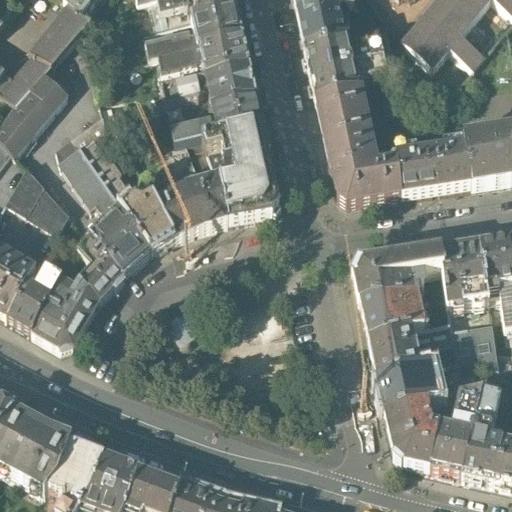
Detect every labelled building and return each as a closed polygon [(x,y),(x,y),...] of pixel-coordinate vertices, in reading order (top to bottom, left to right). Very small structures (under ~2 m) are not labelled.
[(4,0),(20,13),(31,0),(4,0)] [(52,0),(67,13),(81,24),(100,0),(52,0)] [(147,7),(156,5),(178,0),(134,0),(136,9),(147,7)] [(233,17),(229,0),(178,0),(156,5),(159,21),(189,14),(187,9),(192,8),(196,26),(233,17)] [(290,0),(303,57),(344,48),(337,18),(353,14),(350,0),(290,0)] [(444,0),(400,52),(429,77),(447,57),(473,80),(484,66),(458,44),(490,7),(511,25),(511,2),(509,0),(444,0)] [(159,21),(156,5),(147,7),(153,35),(190,27),(191,26),(189,14),(159,21)] [(6,12),(0,18),(0,30),(2,32),(13,18),(6,12)] [(67,13),(65,14),(28,60),(33,64),(50,77),(51,75),(90,32),(81,24),(67,13)] [(157,67),(199,58),(240,49),(233,17),(196,26),(191,26),(190,27),(194,46),(188,47),(187,42),(144,52),(147,69),(157,67)] [(303,57),(310,84),(382,68),(379,52),(346,59),(344,48),(303,57)] [(202,73),(205,87),(247,78),(240,49),(199,58),(202,73)] [(197,74),(202,73),(199,58),(157,67),(161,82),(157,83),(160,97),(182,92),(180,80),(197,75),(197,74)] [(50,77),(33,64),(12,88),(29,99),(43,85),(50,77)] [(386,84),(382,68),(310,84),(315,111),(356,102),(354,91),(386,84)] [(66,105),(66,89),(51,75),(50,77),(43,85),(66,105)] [(207,98),(212,116),(253,107),(247,78),(205,87),(207,98)] [(0,79),(0,103),(15,115),(29,99),(12,88),(0,79)] [(0,148),(11,161),(14,165),(66,105),(43,85),(29,99),(15,115),(16,116),(0,137),(0,148)] [(203,99),(207,98),(205,87),(182,92),(160,97),(165,115),(199,108),(198,104),(204,103),(203,99)] [(315,111),(327,164),(371,154),(359,101),(356,102),(315,111)] [(215,133),(218,144),(259,135),(253,107),(212,116),(215,133)] [(82,160),(80,161),(122,222),(136,212),(119,188),(120,187),(121,184),(114,174),(108,174),(94,153),(106,144),(101,125),(72,146),(82,160)] [(218,144),(215,133),(211,134),(209,128),(169,136),(174,153),(202,147),(218,144)] [(236,188),(219,192),(229,232),(247,229),(271,226),(274,221),(277,216),(259,135),(218,144),(202,147),(207,160),(221,157),(224,169),(226,171),(232,169),(236,188)] [(174,153),(169,136),(163,137),(170,154),(174,153)] [(502,192),(511,190),(511,139),(463,147),(465,157),(471,197),(502,192)] [(55,157),(60,175),(62,174),(80,161),(82,160),(72,146),(55,157)] [(0,148),(0,175),(11,161),(0,148)] [(376,175),(371,154),(327,164),(336,207),(347,215),(385,209),(402,206),(397,172),(376,175)] [(443,201),(471,197),(465,157),(396,167),(397,172),(402,206),(443,201)] [(122,222),(80,161),(62,174),(74,191),(75,190),(85,206),(87,205),(99,223),(109,225),(108,232),(122,222)] [(25,177),(5,211),(57,241),(67,224),(25,177)] [(186,200),(185,198),(188,197),(183,189),(172,194),(175,204),(186,200)] [(202,239),(229,232),(219,192),(219,191),(188,197),(185,198),(186,200),(175,204),(155,212),(175,250),(202,239)] [(175,250),(155,212),(153,208),(142,215),(136,212),(122,222),(151,263),(175,250)] [(151,263),(122,222),(108,232),(94,245),(89,248),(93,252),(122,286),(127,282),(151,263)] [(511,273),(509,251),(479,256),(486,304),(499,302),(504,337),(511,336),(511,273)] [(80,342),(99,311),(112,297),(122,286),(93,252),(78,264),(93,280),(76,296),(62,288),(61,289),(31,340),(61,358),(73,355),(80,342)] [(0,322),(1,323),(7,326),(26,293),(35,277),(28,274),(0,256),(0,322)] [(479,256),(439,261),(443,283),(448,316),(487,311),(486,304),(479,256)] [(353,283),(360,312),(416,300),(415,297),(423,295),(421,286),(443,283),(439,261),(398,268),(359,273),(353,283)] [(31,340),(61,289),(45,280),(35,298),(26,293),(7,326),(23,336),(31,340)] [(424,339),(416,300),(360,312),(368,351),(424,339)] [(172,333),(170,334),(168,338),(168,343),(169,347),(171,351),(175,354),(178,355),(181,356),(184,356),(187,355),(190,353),(192,351),(194,348),(196,344),(196,340),(199,333),(173,325),(170,331),(172,333)] [(377,390),(419,380),(416,368),(417,367),(415,358),(453,349),(451,340),(450,333),(424,339),(368,351),(377,390)] [(453,349),(456,371),(463,370),(498,377),(496,366),(491,334),(451,340),(453,349)] [(496,366),(498,377),(511,380),(511,365),(506,364),(506,368),(496,366)] [(377,390),(384,421),(426,412),(440,408),(433,377),(419,380),(377,390)] [(440,482),(462,486),(481,401),(481,399),(459,404),(452,440),(440,437),(430,480),(440,482)] [(470,488),(493,494),(504,442),(492,439),(500,406),(481,401),(462,486),(470,488)] [(0,433),(14,418),(0,410),(0,433)] [(431,435),(426,412),(384,421),(394,467),(398,470),(402,473),(430,480),(440,437),(431,435)] [(0,472),(10,479),(49,438),(14,418),(0,433),(0,472)] [(43,497),(47,493),(56,482),(71,446),(49,438),(10,479),(43,497)] [(511,442),(504,442),(493,494),(506,497),(511,498),(511,442)] [(78,511),(80,510),(91,494),(104,460),(71,446),(56,482),(47,493),(61,499),(64,498),(64,496),(72,500),(70,504),(63,506),(59,511),(78,511)] [(83,511),(125,511),(127,509),(139,474),(104,460),(91,494),(80,510),(83,511)] [(172,511),(180,491),(144,477),(139,474),(127,509),(125,511),(172,511)] [(222,511),(218,511),(217,511),(216,511),(208,508),(210,503),(180,491),(172,511),(222,511)]
